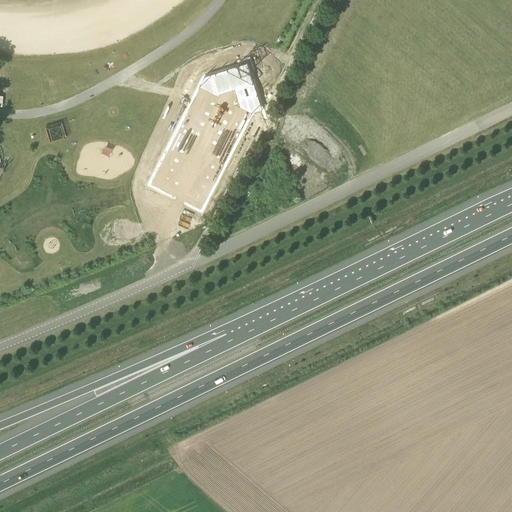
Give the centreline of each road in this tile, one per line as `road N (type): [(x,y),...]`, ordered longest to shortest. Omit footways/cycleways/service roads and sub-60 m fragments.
road 1 (motorway): [(0,484),(511,235)]
road 2 (unclassified): [(511,110),(194,261)]
road 3 (motorway): [(511,204),(230,341)]
road 4 (unclassified): [(326,0),(194,261)]
road 5 (motorway): [(230,341),(0,452)]
road 6 (motorway): [(230,341),(125,372),(0,425)]
road 7 (unclassified): [(194,261),(0,346)]
